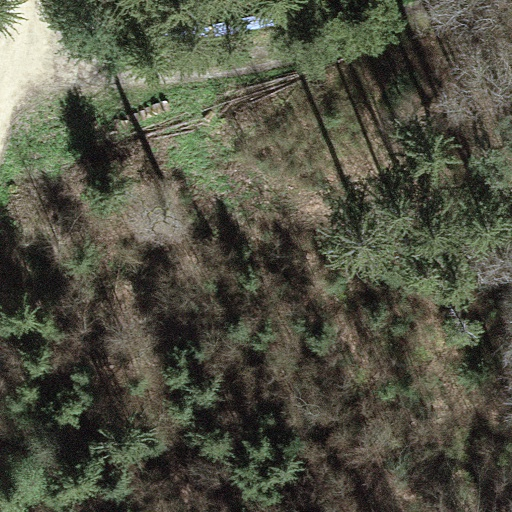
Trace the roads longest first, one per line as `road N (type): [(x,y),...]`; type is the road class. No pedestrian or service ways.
road 1 (track): [(0,65),(107,74),(258,64),(462,0)]
road 2 (track): [(0,124),(21,0)]
